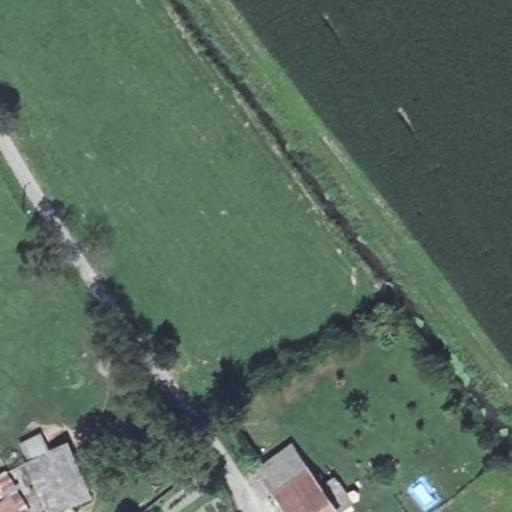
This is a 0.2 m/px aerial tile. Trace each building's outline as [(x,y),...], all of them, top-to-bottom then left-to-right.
[(38,434),(15,444),(46,511),(58,511),(89,498),(64,444),(46,452),(38,434)] [(286,507),(317,487),(306,471),(275,490),(286,507)] [(410,491),(424,510),(435,501),(421,483),(410,491)] [(317,487),(286,507),(289,511),(329,511),(332,511),(317,487)] [(0,496),(0,511),(18,511),(8,493),(0,496)]
